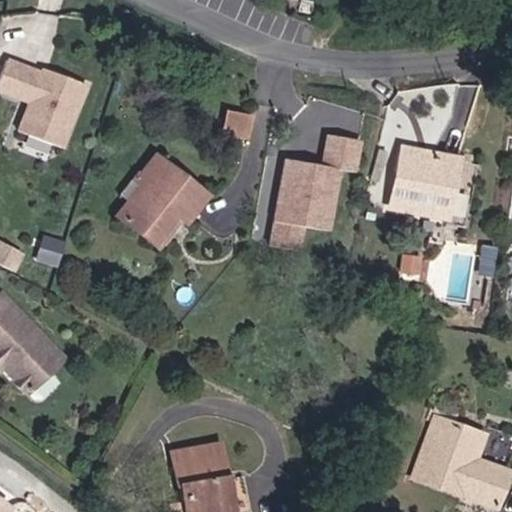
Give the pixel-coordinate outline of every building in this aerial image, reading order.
[(89,90),(8,59),(0,80),(0,92),(32,105),(21,132),(66,149),(89,90)] [(247,139),(251,115),(227,111),(222,135),(247,139)] [(366,144),(327,136),(321,165),(284,158),(268,246),(303,253),(307,229),(334,234),(345,175),(360,175),(366,144)] [(442,218),(454,159),(400,149),(388,207),(442,218)] [(204,196),(153,156),(139,174),(137,172),(130,181),(138,186),(125,202),(115,216),(152,245),(175,216),(182,221),(183,223),(204,196)] [(125,202),(138,186),(130,181),(118,197),(125,202)] [(158,250),(182,221),(175,216),(152,245),(158,250)] [(19,254),(0,243),(0,265),(10,271),(19,254)] [(62,359),(0,293),(0,368),(1,368),(25,393),(62,359)] [(50,370),(32,390),(42,398),(60,379),(50,370)] [(455,416),(430,407),(425,420),(431,422),(432,418),(452,425),(455,416)] [(452,425),(432,418),(431,422),(411,477),(490,508),(500,481),(459,465),(471,432),(452,425)] [(504,471),(472,459),(481,436),(471,432),(459,465),(500,481),(504,471)] [(216,443),(169,453),(175,486),(178,485),(182,503),(183,511),(247,511),(240,475),(223,478),(216,443)] [(183,511),(182,503),(169,506),(170,511),(183,511)]
